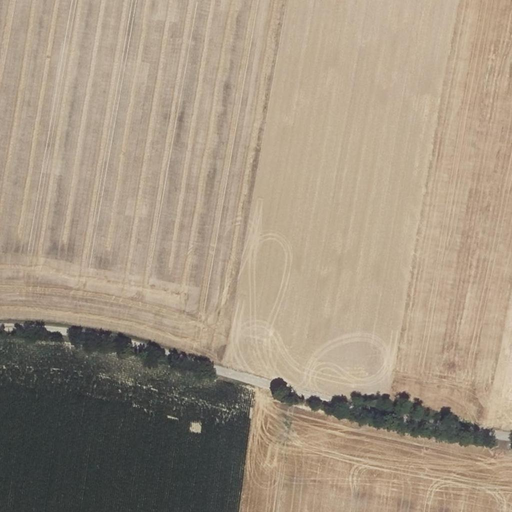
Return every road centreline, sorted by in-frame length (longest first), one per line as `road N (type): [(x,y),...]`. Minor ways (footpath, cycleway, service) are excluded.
road 1 (unclassified): [(511,436),(402,421),(195,361)]
road 2 (track): [(195,361),(53,332),(0,330)]
